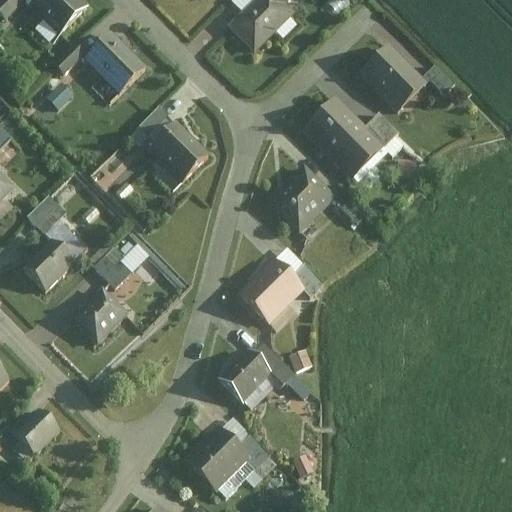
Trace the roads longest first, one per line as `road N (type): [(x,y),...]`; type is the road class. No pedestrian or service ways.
road 1 (residential): [(249,131),(191,362),(167,427),(141,466)]
road 2 (residential): [(0,324),(141,466)]
road 3 (residential): [(124,0),(249,131)]
road 4 (residential): [(350,34),(249,131)]
